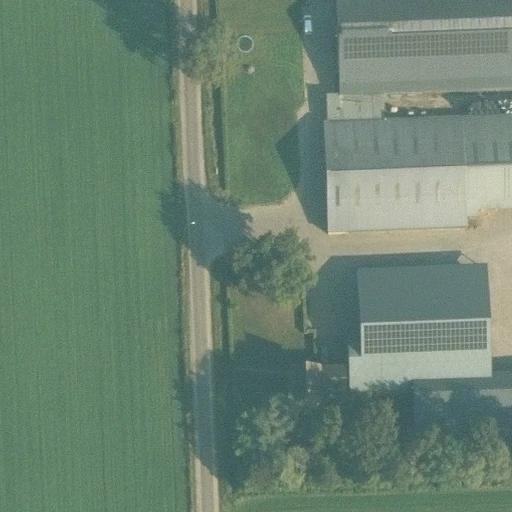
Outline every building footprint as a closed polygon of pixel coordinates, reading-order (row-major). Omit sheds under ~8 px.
[(511,0),(334,0),(338,99),(338,100),(381,98),(511,93),(511,0)] [(511,114),(333,120),(335,193),(511,187),(511,114)] [(490,394),(488,345),(375,348),(375,336),(345,337),(348,398),(490,394)] [(288,376),(290,410),(318,409),(318,405),(330,405),(330,412),(342,412),(340,374),(288,376)] [(414,463),(511,458),(511,440),(413,444),(414,463)]
